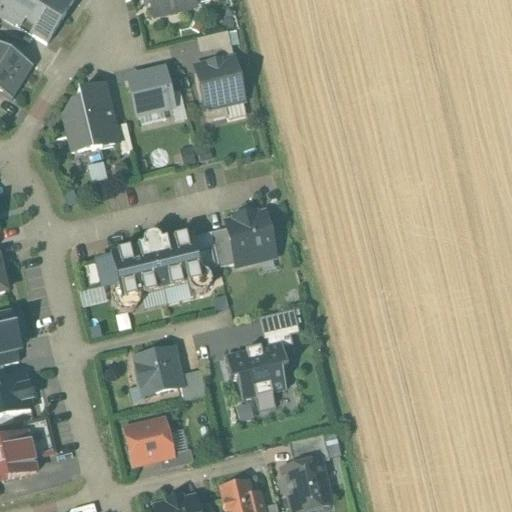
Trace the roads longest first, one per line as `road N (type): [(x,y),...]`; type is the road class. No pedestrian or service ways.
road 1 (residential): [(48,239),(107,495),(49,511)]
road 2 (residential): [(239,195),(48,239)]
road 3 (residential): [(110,0),(10,167)]
